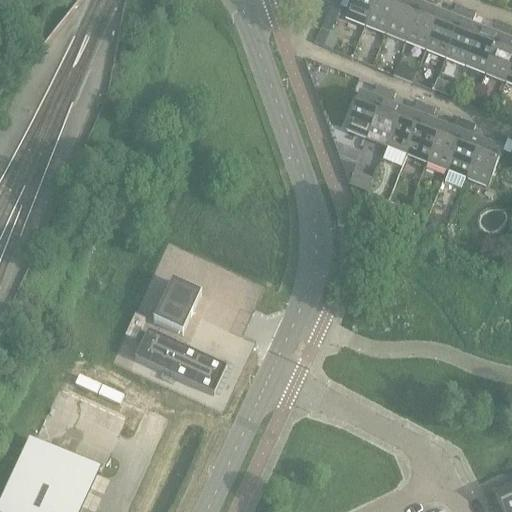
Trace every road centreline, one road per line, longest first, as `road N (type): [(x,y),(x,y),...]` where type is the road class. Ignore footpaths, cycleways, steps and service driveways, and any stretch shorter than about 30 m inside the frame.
road 1 (unclassified): [(298,314),(317,249),(315,220),(247,12)]
road 2 (unclassified): [(511,372),(431,346),(359,340),(298,314)]
road 3 (residential): [(449,481),(415,444),(294,384)]
road 4 (unclassified): [(206,511),(271,374)]
